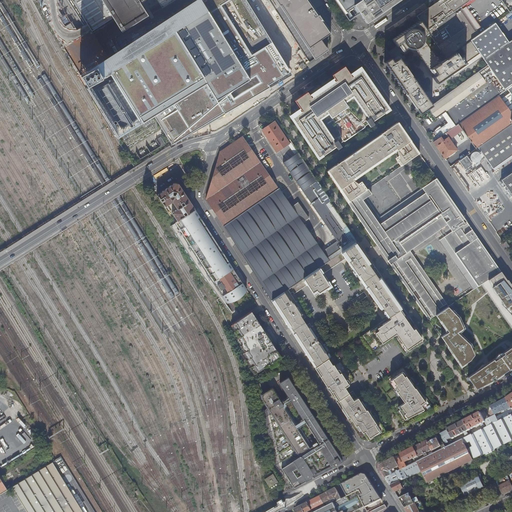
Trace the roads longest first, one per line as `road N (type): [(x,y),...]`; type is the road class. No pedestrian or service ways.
road 1 (residential): [(511,268),(356,46)]
road 2 (secondary): [(0,260),(175,150),(212,141)]
road 3 (secondary): [(212,141),(356,46)]
road 4 (residential): [(511,378),(364,459)]
road 5 (residential): [(199,202),(285,336)]
road 6 (residential): [(285,336),(364,459)]
